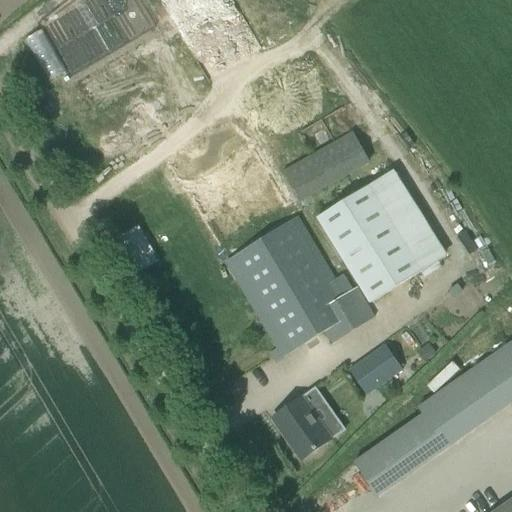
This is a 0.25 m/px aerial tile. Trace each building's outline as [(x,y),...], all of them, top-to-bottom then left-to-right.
[(320,69),(261,69),(261,126),(319,126),(320,69)] [(151,98),(123,115),(112,95),(84,112),(125,179),(152,162),(136,136),(164,119),(151,98)] [(282,173),(298,202),(368,163),(352,134),(282,173)] [(393,172),(316,220),(369,305),(446,258),(393,172)] [(302,228),(231,271),(278,350),(270,354),(276,364),(325,334),(331,345),(375,319),(357,289),(353,292),(344,278),(335,283),(302,228)] [(422,416),(370,453),(354,464),(377,498),(511,402),(511,345),(510,343),(417,409),(422,416)] [(428,346),(417,354),(423,362),(434,354),(428,346)] [(348,372),(366,397),(401,372),(384,347),(348,372)] [(272,420),(301,461),(330,441),(344,431),(315,390),(302,400),(272,420)] [(511,511),(511,498),(492,511),(511,511)]
